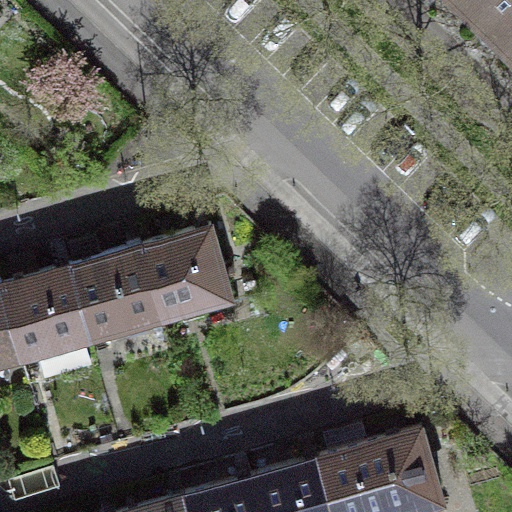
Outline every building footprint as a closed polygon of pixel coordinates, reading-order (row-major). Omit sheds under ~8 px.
[(511,0),(479,0),(511,31),(511,0)] [(141,239),(162,313),(231,293),(210,220),(198,223),(141,239)] [(129,243),(69,259),(90,333),(162,313),(141,239),(129,243)] [(2,278),(22,352),(90,333),(69,259),(57,263),(2,278)] [(0,358),(22,352),(2,278),(0,278),(0,358)] [(407,426),(318,451),(335,511),(383,511),(441,496),(420,422),(407,426)] [(250,470),(262,511),(335,511),(318,451),(304,455),(250,470)] [(237,474),(183,489),(189,511),(262,511),(250,470),(237,474)] [(170,492),(116,508),(116,511),(189,511),(183,489),(170,492)]
